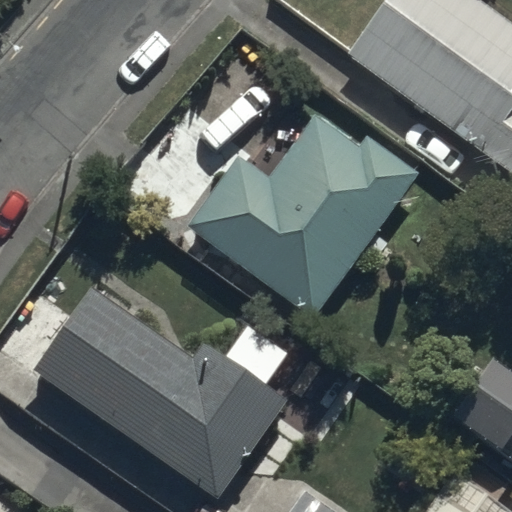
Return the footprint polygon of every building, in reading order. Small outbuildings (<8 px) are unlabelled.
[(511,40),(457,0),(393,0),(343,68),(511,191),(511,40)] [(311,331),(415,186),(364,150),(356,160),(310,127),(264,192),(235,171),(185,242),(311,331)] [(88,301),(30,385),(213,511),(217,511),(283,416),(262,401),(285,367),(242,337),(220,369),(201,356),(190,372),(88,301)] [(511,399),(487,382),(447,438),(511,483),(511,399)] [(495,511),(507,495),(471,470),(458,488),(450,482),(428,511),(495,511)]
